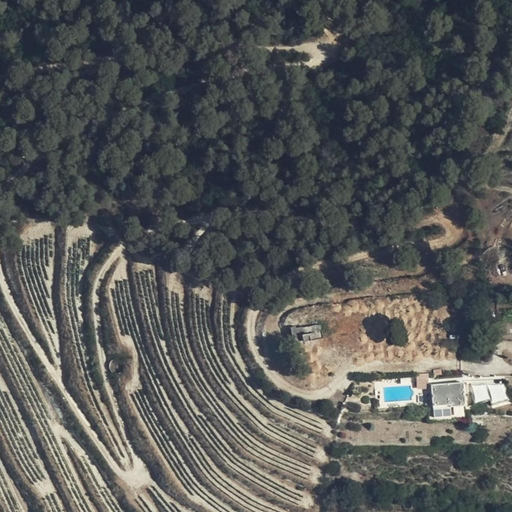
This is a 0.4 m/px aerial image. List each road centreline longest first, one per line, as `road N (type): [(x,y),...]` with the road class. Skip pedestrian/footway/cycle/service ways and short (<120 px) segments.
road 1 (track): [(0,273),(15,310),(114,465),(130,477),(139,471),(109,389),(94,288),(113,251),(166,217),(291,212),(393,229),(443,221),(450,233),(437,246),(311,270),(273,292),(251,332),(267,369),(301,393),(330,388),(359,350),(391,347),(463,364)]
road 2 (track): [(0,78),(70,61),(311,46),(318,55),(118,111),(42,153),(0,197)]
